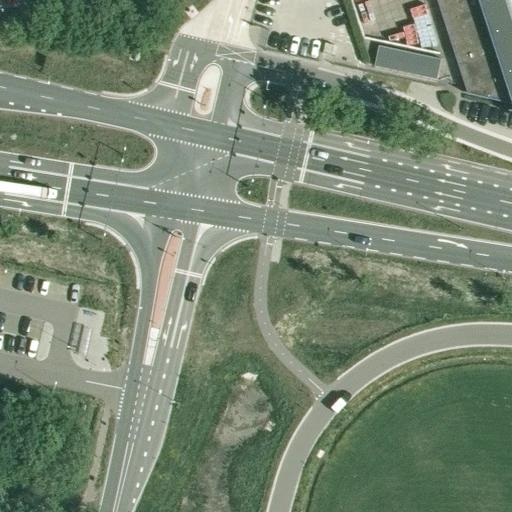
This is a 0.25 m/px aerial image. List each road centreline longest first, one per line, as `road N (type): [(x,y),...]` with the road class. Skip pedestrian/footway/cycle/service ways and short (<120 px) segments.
road 1 (unclassified): [(511,337),(433,341),(365,371),(301,443),(276,511)]
road 2 (primary): [(198,210),(511,262)]
road 3 (primary): [(511,201),(217,137)]
road 4 (unclassified): [(511,150),(354,87),(233,59)]
road 5 (primary): [(172,125),(0,85)]
road 6 (unclassified): [(145,375),(163,353),(198,210)]
road 7 (unclassified): [(162,204),(138,348),(145,375)]
road 8 (primary): [(0,179),(162,204)]
road 9 (unclassified): [(114,511),(145,375)]
